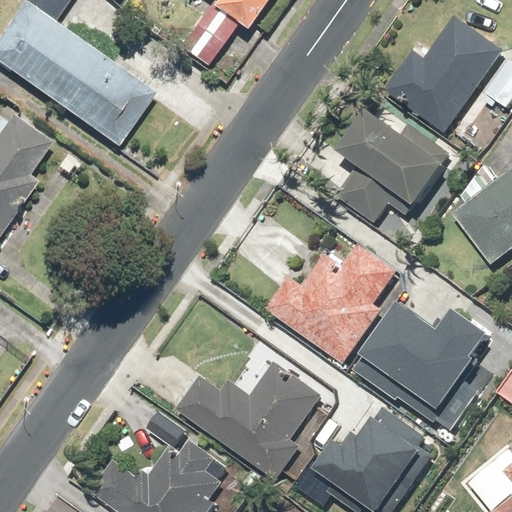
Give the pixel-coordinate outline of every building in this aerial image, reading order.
[(24,0),(0,35),(0,61),(119,145),(154,94),(54,24),(70,0),(24,0)] [(213,0),(181,48),(207,66),(236,22),(246,29),(265,0),(213,0)] [(416,56),(387,94),(447,139),(496,75),(492,72),(504,56),(457,20),(425,63),(416,56)] [(507,111),(511,103),(511,62),(488,98),(507,111)] [(53,141),(12,112),(0,129),(0,233),(38,180),(29,174),(53,141)] [(355,171),(335,193),(375,228),(398,203),(413,216),(449,174),(440,167),(450,156),(414,124),(400,139),(370,113),(334,153),(355,171)] [(511,174),(455,217),(493,268),(511,253),(511,174)] [(291,282),(271,313),(353,368),(386,320),(373,311),(397,276),(359,250),(343,273),(326,261),(306,291),(291,282)] [(408,304),(365,368),(452,427),(481,384),(469,376),(501,328),(461,302),(444,328),(408,304)] [(204,380),(179,415),(277,485),(301,451),(291,444),(324,398),(277,364),(251,400),(232,387),(226,396),(204,380)] [(511,377),(499,396),(511,405),(511,377)] [(338,446),(316,475),(365,511),(385,511),(426,459),(419,454),(427,442),(387,412),(364,443),(354,435),(343,449),(338,446)] [(161,413),(153,426),(182,446),(191,433),(161,413)] [(118,465),(95,495),(117,511),(216,511),(217,510),(212,506),(226,489),(209,476),(219,463),(195,443),(180,461),(169,453),(144,485),(118,465)] [(511,497),(493,511),(511,511),(511,471),(506,476),(511,483),(511,497)]
